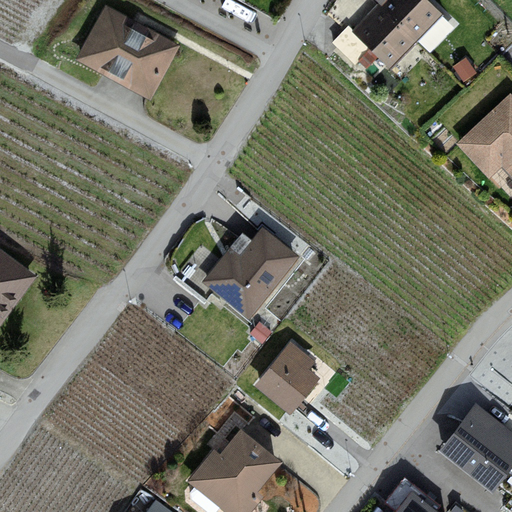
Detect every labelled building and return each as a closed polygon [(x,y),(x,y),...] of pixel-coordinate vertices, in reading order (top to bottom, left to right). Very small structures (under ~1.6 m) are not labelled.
[(429,0),(388,0),(357,32),(393,72),(446,15),(429,0)] [(110,8),(83,62),(153,105),(182,50),(110,8)] [(511,97),(460,150),(494,183),(507,171),(511,176),(511,97)] [(303,261),(265,231),(244,260),(230,253),(207,286),(254,321),(303,261)] [(0,333),(41,281),(0,251),(0,333)] [(292,345),(259,388),(294,419),(319,382),(311,375),(315,367),(292,345)] [(511,431),(472,400),(436,445),(489,487),(511,458),(511,431)] [(218,454),(192,486),(224,511),(259,511),(260,496),(285,467),(243,431),(222,459),(218,454)] [(443,511),(410,485),(389,511),(443,511)] [(165,511),(155,503),(148,511),(165,511)]
